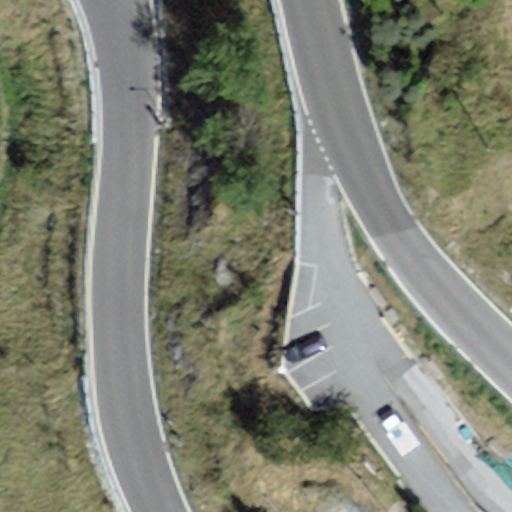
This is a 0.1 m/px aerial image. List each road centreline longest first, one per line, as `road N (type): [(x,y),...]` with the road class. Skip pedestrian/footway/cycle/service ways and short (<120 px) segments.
road 1 (tertiary): [(117,0),(127,74),(117,331),(132,421),(163,511)]
road 2 (tertiary): [(313,0),(337,116),(369,185),(416,263),(511,361)]
